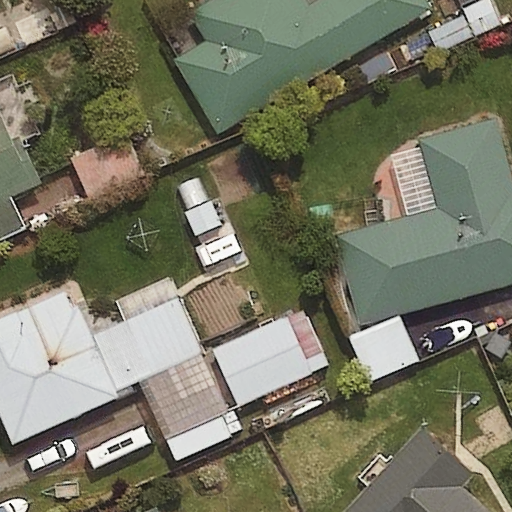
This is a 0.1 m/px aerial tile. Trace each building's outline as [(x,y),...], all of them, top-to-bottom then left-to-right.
[(433,5),(430,0),(203,0),(188,9),(204,36),(173,53),(216,129),(433,5)] [(42,177),(19,129),(12,132),(0,108),(0,236),(26,224),(11,192),(42,177)] [(511,171),(496,113),(420,133),(439,203),(336,231),(361,321),(511,280),(511,171)] [(0,409),(12,437),(118,390),(68,281),(0,311),(0,409)] [(474,468),(421,421),(343,507),(348,511),(494,511),(461,482),(474,468)] [(159,511),(155,503),(134,511),(159,511)]
